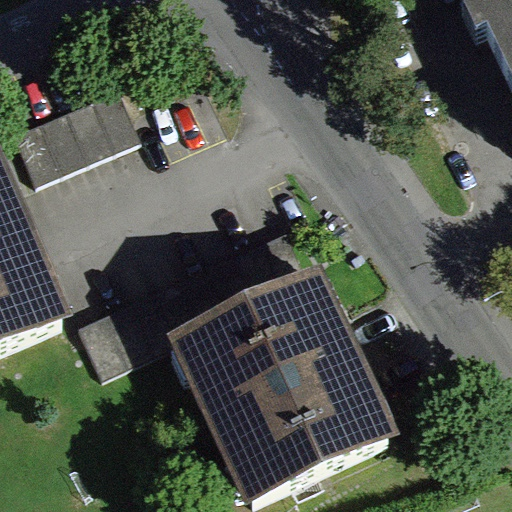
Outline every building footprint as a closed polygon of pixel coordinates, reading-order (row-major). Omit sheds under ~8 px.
[(511,0),(471,0),(476,12),(465,17),(478,47),(487,43),(511,93),(511,0)] [(37,193),(143,150),(121,96),(15,138),(37,193)] [(0,359),(76,327),(0,154),(0,359)] [(285,241),(83,330),(106,380),(307,292),(285,241)] [(175,351),(246,509),(394,443),(323,285),(175,351)]
